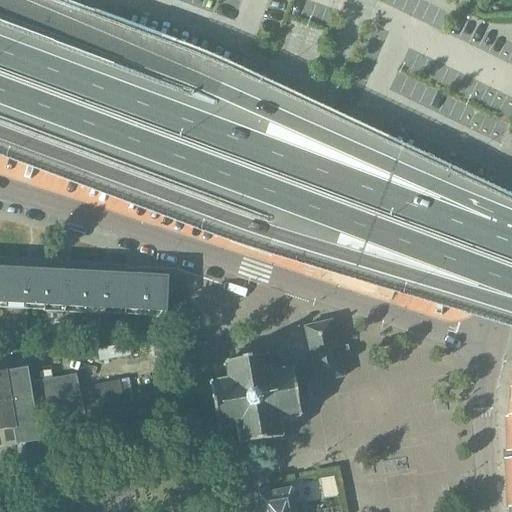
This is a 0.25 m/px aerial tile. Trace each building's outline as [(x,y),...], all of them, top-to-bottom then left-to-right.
[(73,0),(0,0),(0,120),(237,209),(283,86),(227,58),(73,0)] [(354,208),(331,270),(376,286),(399,225),(354,208)] [(5,305),(45,307),(47,272),(7,270),(5,305)] [(86,312),(86,309),(88,274),(47,272),(45,307),(44,310),(86,312)] [(86,309),(125,311),(127,276),(88,274),(86,309)] [(127,276),(125,311),(165,313),(167,278),(127,276)] [(304,328),(316,383),(343,377),(339,358),(349,356),(347,346),(337,349),(331,322),(304,328)] [(225,377),(221,378),(222,382),(215,383),(214,380),(210,380),(211,384),(207,385),(207,386),(192,389),(194,404),(210,401),(210,403),(214,402),(216,413),(212,413),(213,416),(216,416),(218,428),(215,428),(215,432),(218,431),(218,432),(219,432),(219,435),(223,434),(223,431),(230,430),(230,433),(234,433),(234,429),(237,429),(237,430),(238,430),(239,436),(238,436),(238,438),(239,438),(240,443),(237,443),(237,446),(240,446),(241,446),(241,448),(244,448),(244,445),(252,444),(254,453),(273,450),(271,441),(271,440),(280,439),(280,441),(284,441),(283,439),(284,439),(284,438),(286,438),(285,435),(283,435),(282,430),(283,430),(282,429),(281,429),(280,423),(281,423),(281,421),(284,421),(285,424),(289,424),(288,420),(297,418),(298,422),(302,421),(301,417),(305,417),(304,413),(301,413),(299,402),(303,402),(302,398),(309,397),(307,386),(300,388),(300,384),(296,384),(294,373),(298,373),(297,369),(293,370),(293,366),(289,367),(290,370),(279,372),(279,368),(275,369),(275,372),(272,373),(272,371),(271,372),(270,366),(271,366),(271,364),(270,364),(269,359),(273,358),(272,356),(269,356),(268,356),(268,352),(265,353),(266,356),(257,358),(257,357),(256,356),(255,348),(236,352),(238,361),(229,363),(228,360),(226,360),(226,363),(226,364),(223,365),(223,367),(226,367),(227,372),(226,372),(227,373),(228,373),(229,379),(228,379),(228,381),(225,381),(225,377)] [(27,369),(0,373),(0,447),(17,445),(19,463),(21,462),(27,461),(25,444),(39,441),(37,425),(125,406),(119,381),(78,390),(75,376),(29,383),(27,369)] [(41,459),(27,461),(21,462),(22,476),(42,473),(41,459)] [(288,481),(274,484),(276,493),(290,491),(288,481)] [(262,510),(262,511),(293,511),(290,491),(276,493),(260,496),(260,500),(258,502),(259,508),(262,510)] [(307,511),(306,502),(295,504),(296,511),(307,511)]
